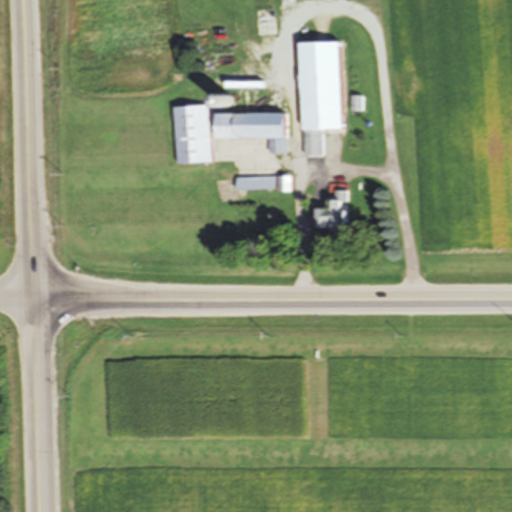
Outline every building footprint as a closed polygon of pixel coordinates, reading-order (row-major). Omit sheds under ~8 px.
[(303,158),(321,157),(321,132),(341,131),(340,45),(301,45),(303,158)] [(211,165),(209,107),(175,108),(177,166),(211,165)] [(285,116),(217,116),(217,141),(269,141),(269,156),(285,156),(285,116)] [(236,193),(274,192),(274,178),(255,179),(255,165),(225,166),(225,173),(217,173),(218,180),(235,179),(236,193)] [(288,195),(288,178),(277,178),(277,195),(288,195)] [(345,192),(318,192),(318,231),(345,231),(345,192)] [(252,218),(252,201),(235,202),(236,218),(252,218)]
